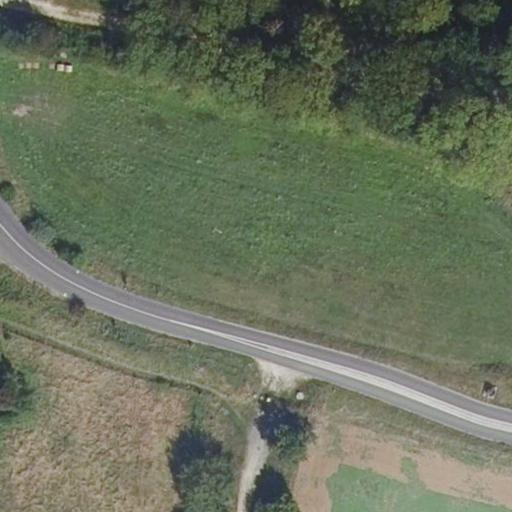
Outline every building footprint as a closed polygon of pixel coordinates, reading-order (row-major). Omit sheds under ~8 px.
[(4,195),(8,201),(13,198),(8,192),(4,195)] [(47,235),(32,224),(28,229),(43,240),(47,235)] [(80,260),(64,251),(60,258),(75,267),(80,260)] [(87,309),(76,306),(73,315),(84,319),(87,309)] [(494,387),(483,386),(482,395),(493,396),(494,387)] [(180,492),(181,476),(167,475),(166,492),(180,492)]
